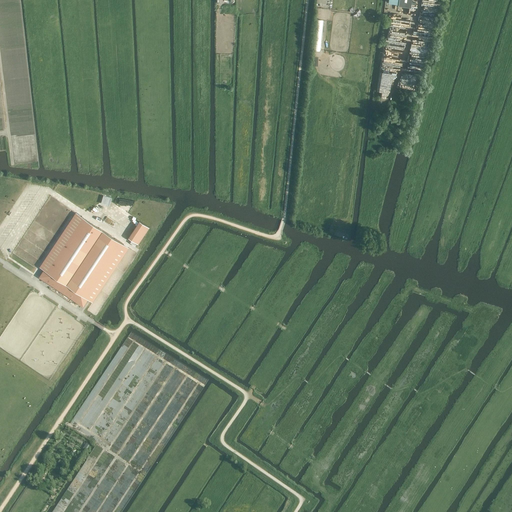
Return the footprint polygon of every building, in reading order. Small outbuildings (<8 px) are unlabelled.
[(319,50),(322,20),(316,20),(313,49),(319,50)] [(103,195),(101,203),(109,206),(111,198),(103,195)] [(123,200),(119,205),(127,210),(132,203),(127,199),(125,202),(123,200)] [(76,213),(40,267),(48,272),(44,280),(55,287),(56,286),(68,294),(67,295),(83,306),(87,299),(90,300),(92,297),(90,295),(124,244),(76,213)] [(140,221),(129,238),(138,244),(149,227),(140,221)]
